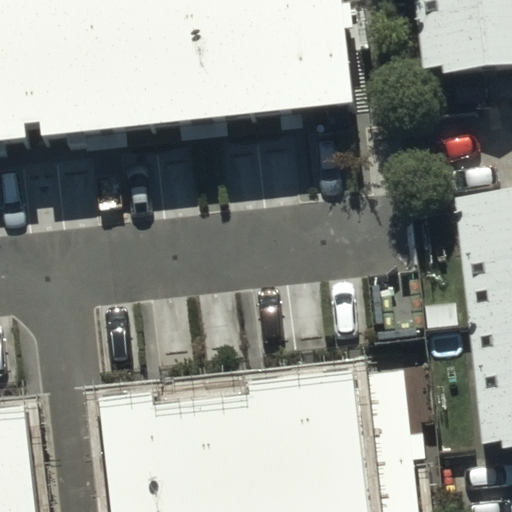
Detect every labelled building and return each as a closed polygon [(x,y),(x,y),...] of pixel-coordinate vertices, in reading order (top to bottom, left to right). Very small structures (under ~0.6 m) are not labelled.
[(348,0),(0,0),(0,142),(360,103),(348,0)] [(511,0),(421,0),(429,70),(449,68),(450,78),(511,71),(511,0)] [(511,191),(461,197),(486,453),(511,450),(511,191)] [(161,391),(107,396),(118,511),(424,511),(411,368),(259,383),(260,397),(162,406),(161,391)] [(0,511),(44,511),(33,408),(0,411),(0,511)]
